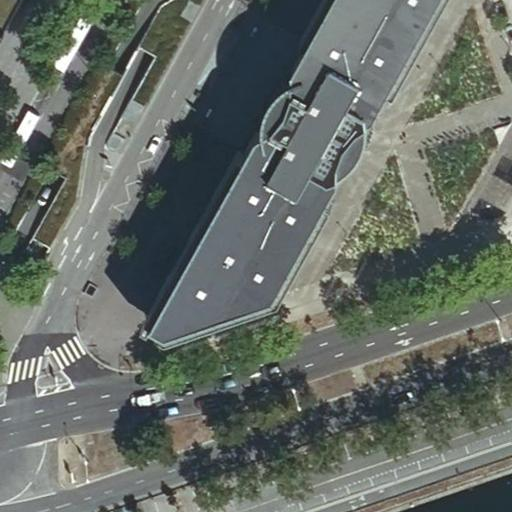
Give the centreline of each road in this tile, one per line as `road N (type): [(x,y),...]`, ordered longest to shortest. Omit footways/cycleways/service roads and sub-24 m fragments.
road 1 (primary): [(38,511),(511,354)]
road 2 (primary): [(511,294),(227,389),(130,403)]
road 3 (secondary): [(43,329),(220,0)]
road 4 (secondary): [(106,0),(0,188)]
